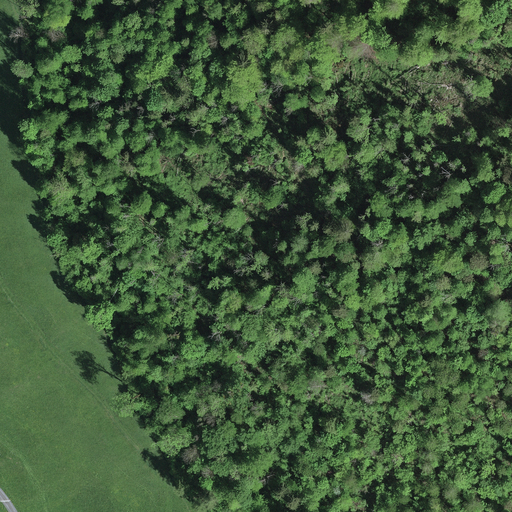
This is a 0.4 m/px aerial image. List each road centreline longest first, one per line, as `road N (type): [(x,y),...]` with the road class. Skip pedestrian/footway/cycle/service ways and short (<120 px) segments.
road 1 (track): [(11,0),(32,169),(56,252),(141,424),(199,511)]
road 2 (track): [(0,281),(184,511)]
